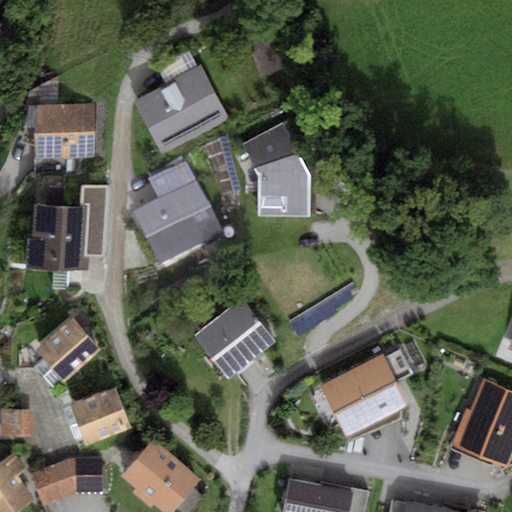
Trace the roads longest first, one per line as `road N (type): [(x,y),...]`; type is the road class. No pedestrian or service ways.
road 1 (residential): [(200,26),(141,61),(127,87),(112,294),(137,380),(180,431),(243,481)]
road 2 (residential): [(494,271),(295,370),(261,405),(251,446)]
road 3 (residential): [(251,446),(480,489),(511,481)]
